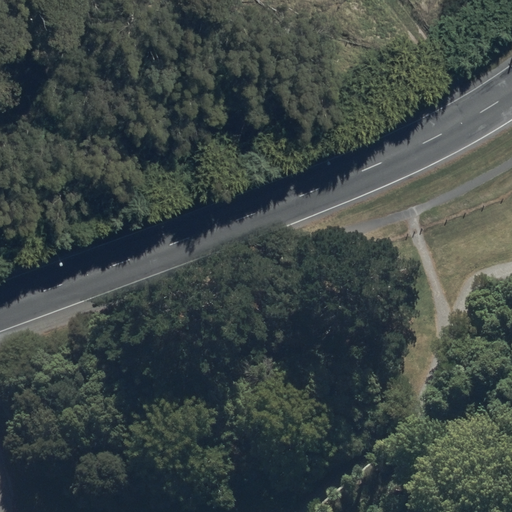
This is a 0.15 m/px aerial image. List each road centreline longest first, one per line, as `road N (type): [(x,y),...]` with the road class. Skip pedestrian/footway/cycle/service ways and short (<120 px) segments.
road 1 (tertiary): [(0,309),(350,179),(511,93)]
road 2 (track): [(511,476),(458,448),(419,455),(355,511)]
